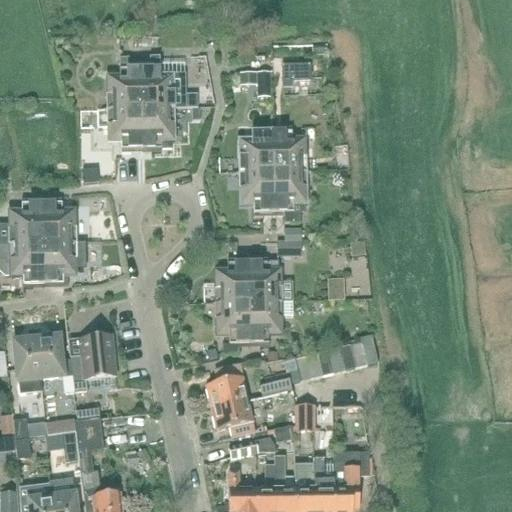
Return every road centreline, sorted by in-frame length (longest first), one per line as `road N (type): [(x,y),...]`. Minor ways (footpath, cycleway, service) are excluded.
road 1 (residential): [(198,511),(148,288)]
road 2 (residential): [(148,288),(132,215),(145,194),(186,192),(194,237)]
